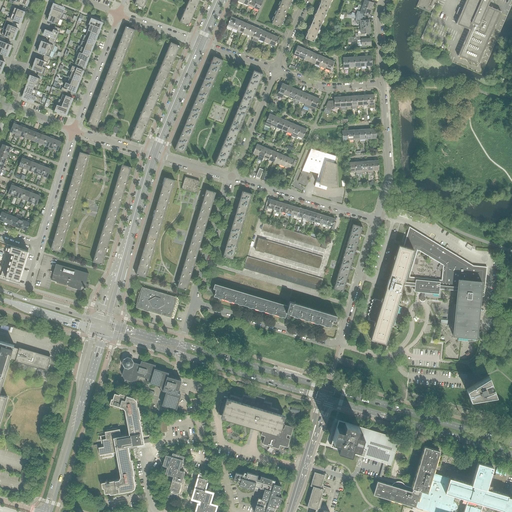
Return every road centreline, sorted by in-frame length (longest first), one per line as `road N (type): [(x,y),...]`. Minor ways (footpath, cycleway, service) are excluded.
road 1 (secondary): [(511,443),(326,387)]
road 2 (secondary): [(327,399),(511,454)]
road 3 (secondary): [(95,329),(44,511)]
road 4 (secondary): [(50,511),(104,332)]
road 5 (residential): [(375,220),(231,176)]
road 6 (secondary): [(326,387),(182,344)]
road 7 (residential): [(193,302),(337,342)]
road 8 (secondary): [(179,354),(320,397)]
road 9 (residential): [(382,83),(388,180),(375,220)]
road 10 (residential): [(231,176),(193,302)]
road 11 (residential): [(337,342),(375,220)]
road 12 (residential): [(118,14),(73,130)]
road 13 (residential): [(39,246),(73,130)]
road 14 (secondary): [(152,154),(198,43)]
